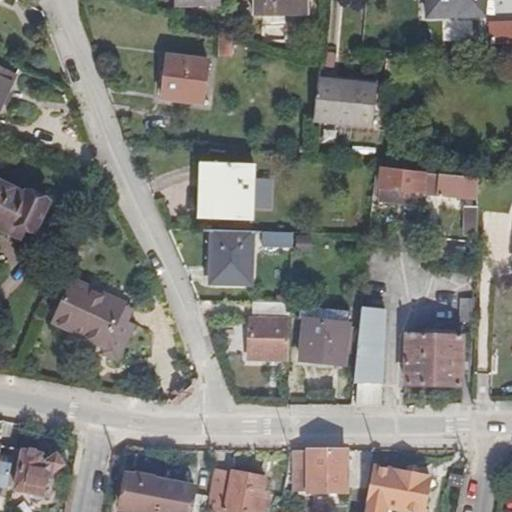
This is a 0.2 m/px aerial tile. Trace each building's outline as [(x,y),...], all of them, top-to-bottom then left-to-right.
[(310,15),(310,0),(254,0),(254,14),(310,15)] [(486,14),(485,0),(430,0),(431,16),(486,14)] [(234,40),(233,21),(221,21),(221,36),(234,40)] [(234,61),(234,40),(221,36),(222,60),(234,61)] [(511,54),(511,43),(491,45),(492,56),(511,54)] [(204,106),(210,61),(170,55),(164,101),(204,106)] [(0,102),(14,71),(0,64),(0,102)] [(378,86),(379,79),(320,73),(319,80),(378,86)] [(374,127),(378,86),(319,80),(315,120),(374,127)] [(253,222),(255,165),(206,163),(204,220),(253,222)] [(477,200),(478,177),(386,168),(384,188),(389,189),(427,193),(477,200)] [(34,226),(47,197),(26,188),(25,191),(0,179),(0,225),(21,235),(27,223),(34,226)] [(388,196),(389,189),(384,188),(379,187),(378,201),(387,202),(388,196)] [(426,201),(427,193),(389,189),(388,196),(426,201)] [(364,229),(366,208),(354,206),(351,228),(364,229)] [(476,236),(477,209),(464,208),(464,236),(476,236)] [(418,257),(423,231),(409,228),(405,254),(418,257)] [(252,284),(253,231),(205,230),(203,281),(252,284)] [(294,245),(294,233),(262,232),(262,244),(294,245)] [(311,253),(311,236),(297,236),(297,253),(311,253)] [(477,262),(477,251),(467,251),(467,262),(477,262)] [(124,301),(131,284),(81,261),(62,302),(112,326),(110,333),(123,339),(137,307),(124,301)] [(473,322),(473,299),(463,299),(462,322),(473,322)] [(290,360),(292,303),(255,302),(254,317),(251,317),(250,358),(290,360)] [(383,406),(390,309),(366,307),(360,361),(363,361),(358,406),(383,406)] [(308,318),(302,360),(348,365),(352,323),(347,322),(348,311),(305,308),(304,318),(308,318)] [(463,387),(466,336),(410,334),(407,385),(463,387)] [(8,492),(15,452),(0,449),(0,511),(3,511),(6,499),(8,492)] [(49,500),(53,477),(65,470),(58,460),(15,452),(8,492),(49,500)] [(347,485),(346,452),(294,452),(295,493),(352,493),(352,485),(347,485)] [(430,466),(429,457),(409,457),(409,466),(430,466)] [(412,511),(421,511),(426,491),(431,492),(433,478),(373,466),(366,503),(368,504),(393,508),(412,511)] [(462,486),(464,475),(449,472),(447,483),(462,486)] [(262,502),(265,481),(213,473),(206,511),(266,511),(268,503),(262,502)] [(122,511),(157,511),(163,483),(126,476),(120,511),(122,511)] [(190,511),(194,490),(163,483),(157,511),(190,511)] [(28,511),(30,504),(6,499),(3,511),(28,511)]
